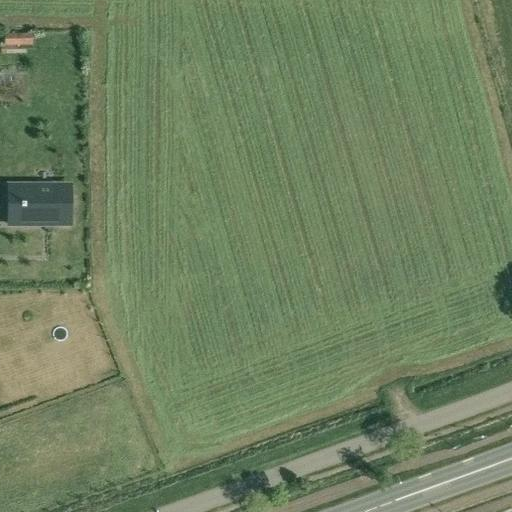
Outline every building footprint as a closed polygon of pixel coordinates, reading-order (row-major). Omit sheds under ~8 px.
[(5,47),(14,47),(14,36),(5,36),(5,47)] [(24,149),(0,157),(0,171),(29,163),(24,149)] [(67,189),(19,189),(19,221),(67,221),(67,189)] [(73,329),(30,328),(30,338),(72,339),(73,329)] [(104,477),(117,476),(115,432),(102,433),(104,477)]
